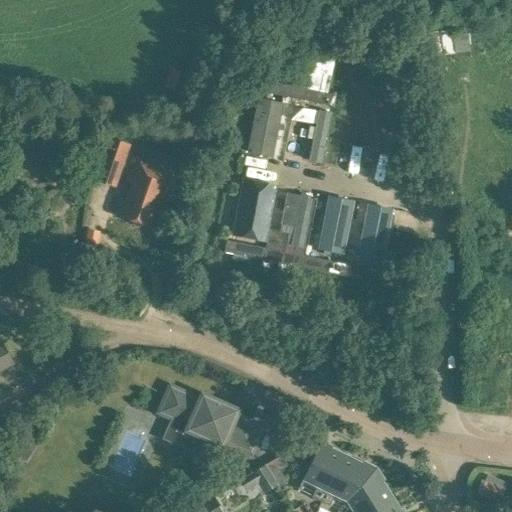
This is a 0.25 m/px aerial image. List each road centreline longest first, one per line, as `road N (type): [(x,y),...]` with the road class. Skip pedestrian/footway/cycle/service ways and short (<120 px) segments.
road 1 (residential): [(241,166),(428,207),(445,237),(442,445)]
road 2 (unclassified): [(442,445),(411,439),(186,337),(138,326)]
road 3 (track): [(0,405),(138,326)]
road 4 (unclassified): [(0,301),(138,326)]
